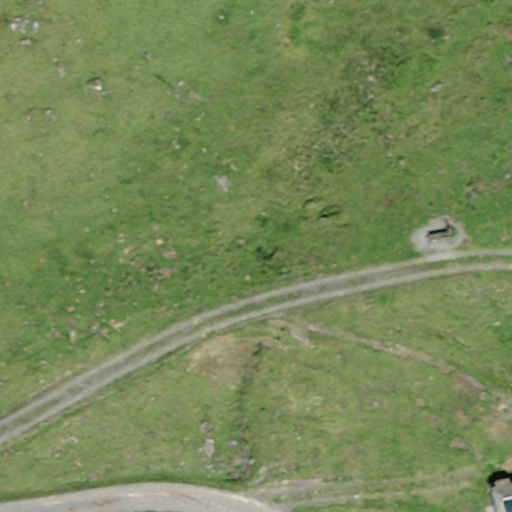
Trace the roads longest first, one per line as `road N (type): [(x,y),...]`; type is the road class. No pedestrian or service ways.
road 1 (track): [(511,259),(461,261),(270,299),(136,355),(0,435)]
road 2 (track): [(46,511),(194,498),(250,511)]
